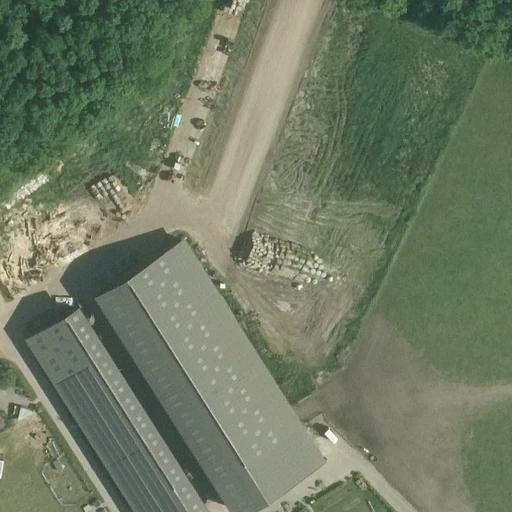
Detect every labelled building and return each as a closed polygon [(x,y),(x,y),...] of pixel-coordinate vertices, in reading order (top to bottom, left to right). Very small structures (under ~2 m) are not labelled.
[(46,175),(60,174),(59,158),(45,159),(46,175)] [(19,242),(31,260),(51,247),(60,259),(73,251),(64,239),(84,226),(71,208),(41,228),(31,214),(19,222),(28,235),(19,242)] [(1,212),(0,212),(0,278),(15,302),(33,291),(26,280),(37,273),(17,241),(18,240),(1,212)] [(241,511),(321,460),(180,239),(100,290),(241,511)] [(203,511),(73,307),(29,335),(141,511),(203,511)] [(14,379),(0,390),(0,410),(4,415),(28,396),(14,379)]
